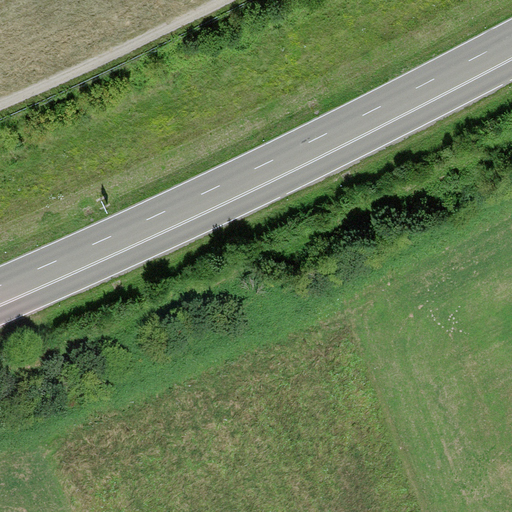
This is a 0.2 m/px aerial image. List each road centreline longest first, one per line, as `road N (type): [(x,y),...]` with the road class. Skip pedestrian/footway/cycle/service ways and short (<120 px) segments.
road 1 (trunk): [(0,285),(198,196),(511,32)]
road 2 (track): [(0,96),(209,0)]
